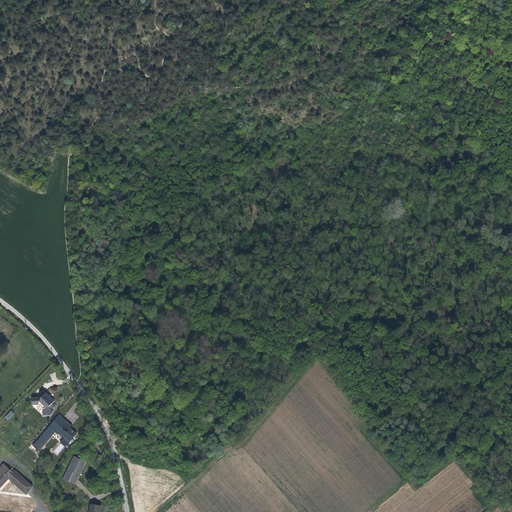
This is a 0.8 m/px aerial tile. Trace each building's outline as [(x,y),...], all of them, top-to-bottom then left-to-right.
[(43,399),(34,399),(34,406),(41,406),(45,410),(45,417),(52,417),(52,407),(57,402),(48,394),(43,399)] [(16,415),(13,412),(8,417),(11,420),(12,419),(16,415)] [(39,451),(55,431),(64,438),(53,452),(57,456),(76,432),(70,427),(72,425),(58,414),(33,446),(39,451)] [(86,462),(74,456),(66,474),(64,479),(76,485),(86,462)] [(26,494),(33,487),(16,470),(13,473),(4,464),(0,468),(0,487),(9,478),(26,494)]
